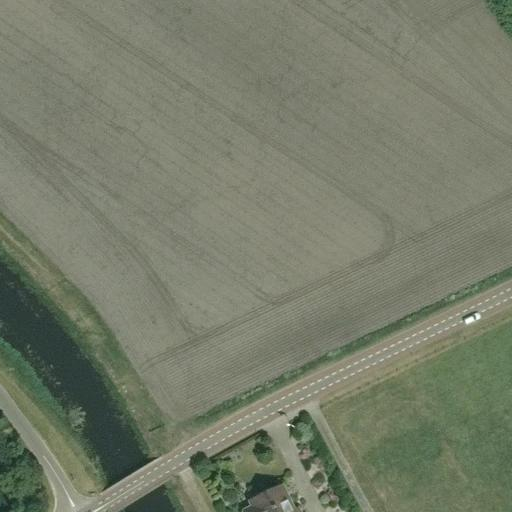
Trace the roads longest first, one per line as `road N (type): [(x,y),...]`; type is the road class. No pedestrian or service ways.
road 1 (tertiary): [(511,292),(90,511)]
road 2 (unclassified): [(70,511),(0,397)]
